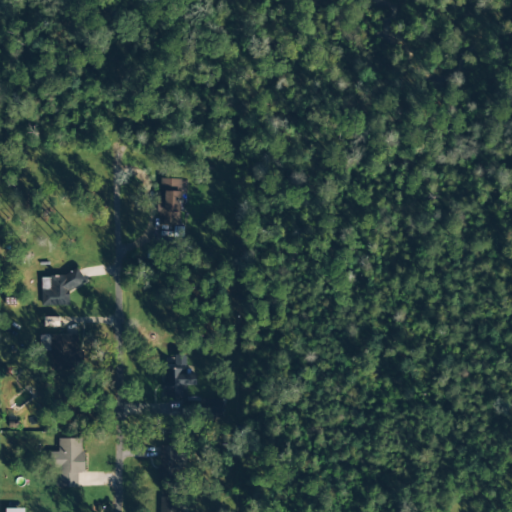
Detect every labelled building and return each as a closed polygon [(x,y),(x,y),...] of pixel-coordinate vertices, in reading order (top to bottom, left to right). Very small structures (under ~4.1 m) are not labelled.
[(180,180),(159,179),(159,226),(180,226),(180,180)] [(51,376),(81,374),(79,336),(50,337),(51,376)] [(162,370),(163,399),(186,399),(185,386),(194,386),(194,374),(185,375),(185,370),(162,370)] [(221,399),(182,400),(182,418),(222,418),(221,399)] [(81,439),(58,439),(58,453),(50,452),(49,468),(58,468),(58,488),(77,488),(78,470),(84,470),(84,452),(81,452),(81,439)] [(158,482),(176,482),(176,473),(186,473),(185,454),(175,454),(174,446),(157,447),(158,482)] [(177,511),(178,498),(160,498),(159,511),(177,511)]
